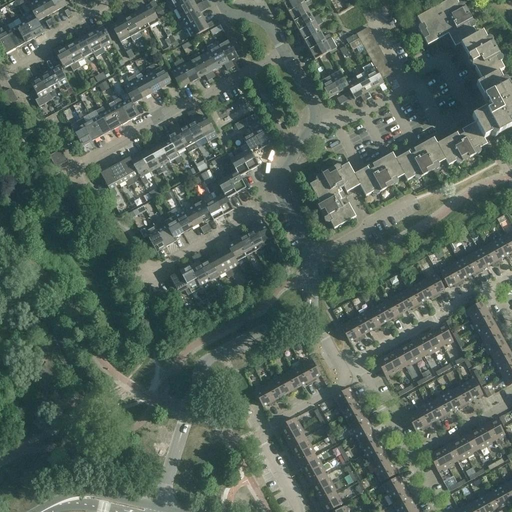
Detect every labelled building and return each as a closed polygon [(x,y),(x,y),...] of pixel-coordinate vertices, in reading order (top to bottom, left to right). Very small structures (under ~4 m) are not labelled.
[(38,0),(38,1),(47,17),(56,11),(50,0),(38,0)] [(50,0),(56,11),(66,6),(62,0),(50,0)] [(172,10),(173,11),(192,0),(191,0),(170,0),(175,8),(172,10)] [(176,11),(181,19),(203,7),(201,3),(195,6),(192,0),(173,11),(174,12),(176,11)] [(287,0),(282,3),(288,13),(310,1),(309,0),(287,0)] [(433,139),(413,150),(426,174),(434,170),(432,167),(445,161),(448,166),(461,159),(462,162),(475,154),(477,155),(478,152),(480,151),(479,149),(486,145),(483,139),(487,137),(490,135),(496,132),(497,135),(511,127),(511,128),(511,100),(511,99),(511,93),(506,84),(508,79),(499,63),(501,62),(502,59),(500,57),(499,56),(491,43),(492,41),(490,39),(487,38),(485,39),(480,29),(477,28),(475,29),(473,25),(473,22),(472,21),(464,8),(461,9),(455,0),(448,0),(416,18),(423,31),(419,33),(427,46),(440,39),(444,37),(446,35),(448,38),(449,37),(455,47),(460,44),(467,57),(467,58),(468,60),(469,60),(480,81),(481,82),(477,85),(475,85),(483,99),(483,100),(484,103),(486,104),(488,108),(490,111),(486,113),(485,110),(475,115),(471,118),(474,123),(461,131),(460,130),(456,132),(455,134),(438,143),(436,144),(433,139)] [(27,3),(34,18),(35,18),(37,22),(47,17),(38,1),(30,5),(28,2),(27,3)] [(288,13),(293,22),(309,13),(306,8),(312,4),(310,1),(288,13)] [(350,1),(344,4),(347,9),(353,6),(350,1)] [(141,4),(137,6),(148,27),(157,23),(158,26),(160,25),(157,20),(152,10),(150,6),(144,9),(141,4)] [(136,14),(130,17),(140,36),(142,35),(140,32),(148,27),(137,6),(133,8),(136,14)] [(183,29),(183,30),(202,19),(199,14),(205,11),(203,7),(181,19),(185,27),(183,29)] [(160,8),(155,10),(159,18),(164,15),(160,8)] [(293,22),(298,32),(320,20),(318,16),(312,19),(309,13),(293,22)] [(122,14),(118,16),(129,38),(132,42),(141,37),(140,36),(130,17),(125,20),(122,14)] [(26,15),(22,17),(34,38),(44,33),(37,22),(35,18),(34,18),(29,21),(26,15)] [(114,18),(117,24),(111,27),(120,44),(120,43),(122,46),(124,45),(122,42),(129,38),(118,16),(114,18)] [(22,25),(16,28),(25,44),(34,38),(22,17),(18,19),(22,25)] [(7,26),(10,31),(16,28),(22,25),(18,19),(7,26)] [(202,19),(183,30),(184,31),(187,29),(192,38),(214,26),(211,22),(205,25),(202,19)] [(298,32),(303,41),(320,32),(317,27),(322,23),(320,20),(298,32)] [(99,29),(93,32),(104,51),(105,51),(103,48),(111,43),(99,22),(96,23),(99,29)] [(7,26),(3,28),(15,49),(25,44),(16,28),(10,31),(7,26)] [(0,36),(0,45),(5,55),(15,49),(3,28),(0,29),(0,31),(2,35),(0,36)] [(359,39),(360,41),(371,34),(370,31),(368,28),(356,35),(357,35),(358,38),(359,39)] [(84,30),(81,32),(93,54),(96,59),(105,53),(104,51),(93,32),(88,36),(84,30)] [(80,40),(74,43),(83,59),(85,62),(85,61),(86,61),(84,58),(93,54),(81,32),(77,34),(80,40)] [(303,41),(309,51),(330,38),(328,35),(323,38),(320,32),(303,41)] [(362,46),(363,46),(374,40),(373,37),(371,34),(360,41),(362,46)] [(354,36),(346,40),(348,45),(359,39),(358,38),(357,35),(354,36)] [(172,37),(168,39),(172,47),(173,48),(179,45),(177,41),(175,42),(172,37)] [(330,38),(309,51),(314,61),(319,58),(328,53),(329,55),(337,50),(336,48),(330,38)] [(227,42),(219,47),(230,69),(234,67),(231,61),(237,58),(227,39),(225,40),(227,42)] [(359,39),(349,45),(353,51),(362,46),(359,39)] [(77,62),(83,59),(74,43),(73,40),(66,44),(68,47),(65,48),(77,70),(80,68),(77,62)] [(363,46),(366,52),(378,46),(376,43),(374,40),(363,46)] [(366,52),(369,58),(381,51),(379,49),(378,46),(366,52)] [(55,53),(55,54),(61,65),(64,70),(70,66),(73,72),(77,70),(65,48),(62,50),(61,47),(53,51),(55,53)] [(209,49),(208,49),(218,68),(224,65),(227,71),(230,69),(219,47),(210,51),(209,49)] [(208,53),(200,57),(211,79),(215,77),(212,71),(218,68),(208,49),(206,50),(208,53)] [(131,50),(126,53),(130,59),(134,57),(131,50)] [(369,58),(372,64),(384,57),(382,54),(381,51),(369,58)] [(190,59),(189,60),(188,60),(190,63),(199,79),(199,78),(205,76),(208,81),(211,79),(200,57),(191,62),(190,59)] [(384,57),(372,64),(374,68),(375,69),(387,63),(385,60),(384,57)] [(189,84),(199,79),(190,63),(184,66),(181,60),(177,62),(189,84)] [(171,73),(180,89),(189,84),(177,62),(174,64),(177,70),(171,73)] [(388,66),(387,63),(375,69),(378,75),(390,68),(388,66)] [(149,67),(161,89),(171,83),(162,67),(156,71),(153,65),(149,67)] [(58,66),(48,72),(58,88),(63,85),(69,96),(73,93),(58,66)] [(143,78),(152,94),(161,89),(149,67),(145,69),(148,75),(143,78)] [(373,67),(364,72),(373,89),(379,86),(382,92),(386,89),(381,81),(378,75),(375,69),(374,68),(373,67)] [(378,75),(381,81),(385,79),(393,74),(391,71),(390,68),(378,75)] [(338,93),(347,88),(348,88),(345,84),(346,83),(344,81),(339,72),(337,69),(336,70),(337,73),(329,77),(338,93)] [(363,74),(355,78),(367,100),(371,98),(367,92),(373,89),(364,72),(363,70),(361,71),(362,73),(363,74)] [(48,72),(39,77),(51,99),(55,97),(52,92),(58,88),(48,72)] [(130,77),(142,99),(152,94),(143,78),(137,81),(134,75),(130,77)] [(30,84),(34,91),(37,96),(38,99),(44,95),(48,101),(51,99),(39,77),(29,83),(30,84)] [(127,95),(130,100),(133,105),(142,99),(130,77),(127,79),(130,85),(124,89),(127,95)] [(328,99),(338,93),(329,77),(321,82),(320,79),(318,80),(320,83),(319,83),(328,99)] [(354,100),(360,97),(363,102),(367,100),(355,78),(347,83),(345,80),(344,81),(346,83),(345,84),(348,88),(347,88),(354,100)] [(105,82),(98,86),(102,93),(109,89),(105,82)] [(0,97),(2,102),(14,95),(12,93),(11,90),(4,94),(0,95),(0,97)] [(2,102),(5,108),(17,101),(16,98),(14,95),(2,102)] [(117,99),(130,122),(140,116),(133,105),(130,100),(127,95),(121,98),(121,97),(117,99)] [(111,111),(120,127),(130,122),(117,99),(114,102),(117,107),(111,111)] [(111,111),(117,107),(114,102),(108,105),(111,111)] [(99,110),(111,132),(120,127),(111,111),(105,114),(102,108),(99,110)] [(92,121),(101,137),(111,132),(99,110),(95,112),(98,118),(92,121)] [(89,115),(92,121),(98,118),(95,112),(89,115)] [(196,114),(192,116),(205,138),(207,143),(217,138),(216,135),(206,116),(199,120),(196,114)] [(78,117),(80,120),(92,142),(101,137),(92,121),(87,124),(84,118),(83,118),(81,115),(78,117)] [(87,124),(92,121),(89,115),(84,118),(87,124)] [(192,124),(186,127),(197,146),(198,145),(196,142),(205,138),(192,116),(189,118),(192,124)] [(73,131),(82,147),(92,142),(80,120),(76,122),(79,128),(73,131)] [(177,124),(173,126),(185,148),(188,153),(198,148),(197,146),(186,127),(180,130),(177,124)] [(169,141),(176,153),(178,156),(179,156),(177,153),(185,148),(173,126),(170,128),(173,134),(167,137),(169,141)] [(256,131),(253,126),(249,128),(261,150),(271,145),(262,128),(256,131)] [(242,139),(249,151),(249,150),(252,155),(261,150),(249,128),(245,130),(240,133),(241,136),(243,139),(242,139)] [(165,140),(158,144),(168,162),(174,159),(177,165),(181,163),(178,156),(176,153),(169,141),(166,143),(165,140)] [(153,150),(150,151),(162,173),(166,172),(162,166),(168,162),(158,144),(152,147),(153,150)] [(236,150),(248,172),(257,167),(258,166),(252,155),(249,150),(249,151),(243,154),(240,148),(236,150)] [(407,153),(395,160),(403,176),(406,182),(414,177),(414,179),(417,178),(420,179),(421,177),(426,174),(413,150),(412,149),(408,151),(407,153)] [(49,157),(52,162),(64,156),(62,153),(60,150),(49,157)] [(146,150),(139,154),(149,173),(155,170),(158,176),(162,173),(150,151),(147,153),(146,150)] [(239,177),(248,172),(236,150),(233,152),(236,158),(230,161),(236,173),(239,177)] [(134,160),(131,162),(138,175),(137,175),(143,184),(147,182),(144,176),(149,173),(139,154),(132,158),(134,160)] [(226,154),(217,159),(220,166),(230,161),(226,154)] [(392,154),(373,164),(386,189),(393,185),(391,182),(403,176),(395,160),(392,154)] [(52,162),(55,168),(59,166),(67,162),(65,159),(64,156),(52,162)] [(132,178),(137,175),(138,175),(131,162),(129,158),(119,163),(131,186),(135,184),(132,178)] [(119,163),(110,169),(119,185),(124,182),(128,188),(131,186),(119,163)] [(316,198),(319,204),(341,192),(339,189),(343,187),(347,196),(349,196),(354,194),(356,194),(358,194),(362,192),(353,175),(347,164),(340,168),(339,166),(337,168),(334,166),(334,168),(320,176),(321,178),(309,185),(316,198)] [(366,168),(353,175),(362,192),(365,197),(372,193),(373,195),(376,193),(379,194),(379,193),(386,189),(373,164),(372,165),(370,164),(367,167),(366,168)] [(48,172),(51,177),(63,171),(61,168),(59,166),(55,168),(48,172)] [(222,169),(223,170),(236,194),(246,189),(239,177),(236,173),(231,176),(228,170),(226,167),(222,169)] [(109,191),(112,195),(112,196),(116,194),(113,188),(119,185),(110,169),(100,174),(109,191)] [(193,169),(187,172),(190,177),(196,174),(193,169)] [(220,189),(223,195),(224,195),(226,199),(236,194),(223,170),(219,172),(220,174),(223,180),(217,184),(220,189)] [(208,171),(200,175),(206,185),(214,181),(208,171)] [(54,183),(58,189),(69,183),(67,180),(66,177),(54,183)] [(193,180),(195,186),(201,182),(198,177),(193,180)] [(61,195),(67,191),(72,188),(71,185),(69,183),(58,189),(61,195)] [(67,191),(70,197),(82,190),(80,187),(79,184),(72,188),(67,191)] [(215,192),(211,194),(223,216),(232,211),(233,211),(226,199),(224,195),(223,195),(220,189),(215,192)] [(70,197),(74,203),(85,196),(84,193),(82,190),(70,197)] [(324,219),(327,217),(348,205),(344,198),(345,198),(345,197),(342,193),(341,192),(319,204),(316,205),(324,219)] [(168,193),(163,196),(166,202),(172,199),(168,193)] [(203,201),(205,205),(204,205),(211,218),(213,221),(223,216),(211,194),(207,196),(208,199),(203,201)] [(85,196),(74,203),(77,208),(89,202),(87,199),(85,196)] [(202,224),(211,218),(204,205),(205,205),(203,201),(202,202),(201,199),(199,200),(201,203),(193,207),(202,224)] [(348,205),(327,217),(334,230),(355,218),(348,205)] [(183,209),(182,209),(192,229),(202,224),(193,207),(185,211),(183,209)] [(174,210),(170,212),(182,234),(191,229),(192,229),(182,209),(181,210),(182,213),(177,215),(174,210)] [(136,210),(130,214),(132,218),(139,215),(136,210)] [(166,226),(173,239),(182,234),(170,212),(167,214),(170,219),(164,223),(166,226)] [(252,224),(264,246),(272,242),(274,244),(275,244),(274,241),(265,225),(259,228),(256,222),(252,224)] [(157,224),(154,226),(154,228),(165,248),(175,243),(175,242),(173,239),(166,226),(160,229),(157,224)] [(246,235),(256,254),(257,254),(256,251),(264,246),(252,224),(249,226),(252,232),(246,235)] [(165,248),(154,228),(145,233),(147,237),(155,253),(156,253),(165,248)] [(237,233),(233,235),(245,257),(253,252),(255,255),(256,254),(246,235),(240,239),(237,233)] [(226,246),(228,250),(229,250),(236,262),(238,265),(239,264),(237,261),(245,257),(233,235),(230,237),(233,243),(226,246)] [(511,246),(506,236),(497,241),(506,257),(510,254),(511,257),(511,256),(511,246)] [(497,241),(487,247),(497,265),(502,262),(501,260),(506,257),(497,241)] [(487,247),(478,252),(486,268),(491,265),(493,267),(497,265),(487,247)] [(228,250),(219,255),(231,277),(235,275),(232,269),(237,266),(238,266),(238,265),(236,262),(229,250),(228,250)] [(440,250),(433,253),(436,259),(437,260),(443,257),(440,250)] [(467,254),(468,257),(478,275),(483,273),(481,270),(486,268),(478,252),(472,255),(470,250),(466,251),(468,254),(467,254)] [(467,258),(459,262),(467,278),(473,275),(474,278),(478,275),(468,257),(467,254),(466,255),(467,258)] [(219,255),(210,260),(220,279),(221,278),(220,276),(224,273),(227,279),(231,277),(219,255)] [(210,260),(200,265),(209,281),(217,277),(219,280),(220,279),(210,260)] [(459,262),(449,268),(459,286),(464,283),(462,281),(467,278),(459,262)] [(200,265),(191,270),(191,271),(197,283),(201,290),(202,289),(201,286),(209,281),(200,265)] [(188,267),(179,272),(191,294),(195,292),(192,286),(197,283),(191,271),(191,270),(189,267),(188,267)] [(459,286),(449,268),(440,273),(448,288),(448,289),(454,286),(455,288),(459,286)] [(169,278),(174,287),(178,294),(184,290),(187,296),(191,294),(179,272),(169,278)] [(436,275),(426,281),(436,298),(441,296),(439,294),(445,291),(444,290),(436,275)] [(426,281),(416,286),(425,302),(430,299),(431,301),(436,298),(426,281)] [(416,286),(407,291),(417,309),(421,307),(420,305),(425,302),(416,286)] [(397,296),(406,312),(411,310),(412,312),(417,309),(407,291),(397,296)] [(388,301),(398,320),(403,317),(401,315),(406,312),(397,296),(388,301)] [(378,307),(387,323),(392,320),(393,322),(398,320),(388,301),(378,307)] [(470,317),(472,320),(487,312),(482,302),(465,312),(468,318),(470,317)] [(369,312),(379,330),(384,328),(382,325),(387,323),(378,307),(369,312)] [(359,317),(368,333),(373,331),(374,333),(379,330),(369,312),(359,317)] [(472,325),(475,331),(492,321),(487,312),(472,320),(474,324),(472,325)] [(350,322),(360,341),(365,338),(363,336),(368,333),(359,317),(350,322)] [(480,336),(482,339),(497,331),(492,321),(475,331),(478,337),(480,336)] [(341,327),(350,344),(354,341),(355,343),(360,341),(350,322),(341,327)] [(444,325),(434,331),(443,347),(446,345),(447,346),(454,343),(444,325)] [(434,331),(425,336),(434,353),(440,350),(440,349),(443,347),(434,331)] [(482,344),(485,350),(503,340),(497,331),(482,339),(484,343),(482,344)] [(425,336),(415,341),(424,357),(428,355),(428,357),(434,353),(425,336)] [(490,355),(492,358),(508,350),(503,340),(485,350),(489,356),(490,355)] [(415,341),(406,346),(415,364),(422,361),(421,359),(424,357),(415,341)] [(406,346),(396,352),(405,368),(409,366),(410,367),(415,364),(406,346)] [(493,363),(496,369),(511,360),(511,357),(508,350),(492,358),(494,362),(493,363)] [(396,352),(387,357),(397,375),(402,371),(401,370),(405,368),(396,352)] [(377,362),(386,379),(390,376),(391,378),(397,375),(387,357),(377,362)] [(501,374),(503,378),(511,372),(511,360),(496,369),(499,375),(501,374)] [(302,366),(312,384),(316,382),(314,380),(320,376),(312,361),(311,361),(302,366)] [(292,371),(301,387),(306,384),(308,386),(312,384),(302,366),(292,371)] [(283,376),(293,395),(297,392),(296,390),(301,387),(292,371),(283,376)] [(428,371),(421,375),(424,379),(430,376),(428,371)] [(503,382),(506,388),(510,386),(511,385),(511,372),(503,378),(505,381),(503,382)] [(273,382),(282,397),(288,394),(289,397),(293,395),(283,376),(273,382)] [(464,385),(472,401),(477,398),(478,400),(483,398),(474,380),(464,385)] [(264,387),(274,405),(278,403),(276,401),(282,397),(273,382),(264,387)] [(454,390),(464,409),(468,406),(467,404),(472,401),(464,385),(454,390)] [(254,392),(263,408),(269,405),(270,407),(274,405),(264,387),(254,392)] [(484,391),(488,399),(491,397),(490,395),(494,393),(491,387),(484,391)] [(333,398),(338,408),(356,398),(354,394),(352,395),(349,389),(333,398)] [(445,396),(453,412),(458,409),(459,411),(464,409),(454,390),(445,396)] [(435,401),(445,419),(450,416),(449,414),(453,412),(445,396),(435,401)] [(338,408),(344,417),(359,408),(356,403),(358,402),(356,398),(338,408)] [(426,406),(435,422),(440,419),(441,421),(445,419),(435,401),(426,406)] [(416,411),(426,429),(430,427),(429,425),(435,422),(426,406),(416,411)] [(344,417),(349,426),(367,417),(364,413),(362,414),(359,408),(344,417)] [(406,416),(415,433),(420,430),(421,432),(426,429),(416,411),(406,416)] [(349,426),(354,436),(370,427),(367,422),(369,421),(367,417),(349,426)] [(278,428),(284,438),(301,428),(299,424),(297,425),(294,420),(278,428)] [(496,420),(486,425),(494,442),(500,439),(500,440),(505,437),(496,420)] [(486,425),(476,431),(486,448),(490,446),(489,445),(494,442),(486,425)] [(354,436),(359,445),(377,436),(375,431),(373,433),(370,427),(354,436)] [(284,438),(289,447),(304,439),(301,433),(304,432),(301,428),(284,438)] [(476,431),(467,436),(475,452),(481,449),(481,450),(486,448),(476,431)] [(359,445),(364,455),(380,446),(377,441),(379,440),(377,436),(359,445)] [(467,436),(457,441),(467,459),(471,456),(470,455),(475,452),(467,436)] [(289,447),(294,457),(312,447),(309,443),(307,444),(304,439),(289,447)] [(457,441),(448,446),(457,462),(462,459),(463,461),(467,459),(457,441)] [(364,455),(370,465),(388,455),(385,451),(383,452),(380,446),(364,455)] [(448,446),(438,452),(448,469),(452,467),(451,465),(457,462),(448,446)] [(294,457),(299,466),(315,457),(312,452),(314,451),(312,447),(294,457)] [(429,457),(438,473),(443,470),(444,471),(448,469),(438,452),(429,457)] [(370,465),(375,474),(391,465),(388,460),(390,459),(388,455),(370,465)] [(299,466),(304,476),(322,466),(320,462),(318,463),(315,457),(299,466)] [(391,465),(375,474),(380,483),(398,474),(396,469),(393,470),(391,465)] [(304,476),(310,485),(325,476),(322,471),(324,470),(322,466),(304,476)] [(310,485),(315,495),(333,485),(330,481),(328,482),(325,476),(310,485)] [(353,483),(349,476),(344,479),(348,486),(353,483)] [(382,486),(387,496),(403,487),(400,482),(402,481),(399,476),(382,486)] [(315,495),(320,504),(336,496),(333,490),(335,489),(333,485),(315,495)] [(497,490),(505,506),(511,503),(511,504),(511,495),(506,485),(497,490)] [(387,496),(392,505),(410,496),(408,491),(406,493),(403,487),(387,496)] [(487,495),(496,511),(499,511),(501,511),(500,509),(505,506),(497,490),(487,495)] [(478,501),(483,511),(496,511),(487,495),(478,501)] [(320,504),(324,511),(329,511),(343,504),(341,500),(339,501),(336,496),(320,504)] [(392,505),(396,511),(403,511),(413,506),(410,501),(412,500),(410,496),(392,505)] [(468,506),(471,511),(483,511),(478,501),(468,506)]
